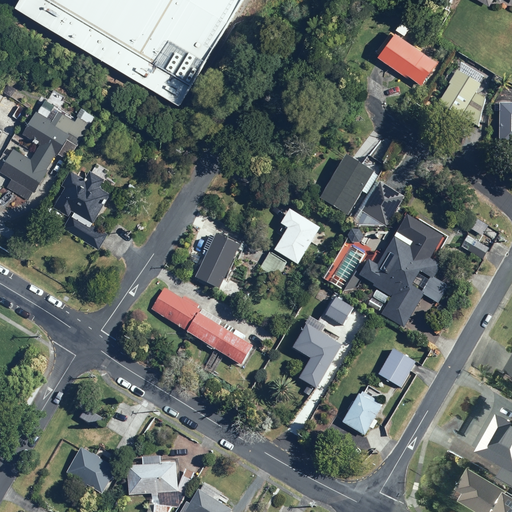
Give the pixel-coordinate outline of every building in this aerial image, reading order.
[(26,0),(23,7),(186,105),(249,0),(26,0)] [(402,23),(398,30),(406,35),(411,28),(402,23)] [(382,57),(423,88),(441,64),(399,34),(382,57)] [(452,83),(452,84),(453,85),(441,105),(479,128),(487,100),(478,94),(483,86),(481,85),(485,77),(464,64),(458,73),(455,71),(449,81),(452,83)] [(14,179),(9,187),(30,200),(35,192),(37,193),(50,170),(49,169),(58,154),(59,155),(60,154),(71,160),(97,116),(84,108),(77,120),(65,113),(64,115),(55,109),(57,104),(42,95),(37,103),(42,106),(25,134),(42,144),(33,159),(16,149),(11,157),(5,153),(0,162),(0,167),(4,170),(2,172),(14,179)] [(511,104),(502,105),(502,146),(511,146),(511,104)] [(351,157),(325,201),(350,216),(377,173),(351,157)] [(73,216),(65,228),(100,250),(110,234),(93,224),(94,222),(96,223),(113,194),(102,187),(106,180),(92,171),(87,179),(73,170),(64,185),(68,187),(56,207),(71,216),(74,210),(77,212),(74,217),(73,216)] [(383,183),(364,212),(387,227),(406,198),(383,183)] [(292,230),(278,252),(301,266),(323,230),(294,212),(285,226),(292,230)] [(482,244),(492,229),(473,217),(463,232),(469,236),(463,247),(484,261),(491,250),(482,244)] [(211,252),(198,279),(223,291),(244,246),(219,234),(217,238),(213,236),(206,250),(211,252)] [(352,238),(325,279),(343,291),(370,250),(352,238)] [(363,278),(376,286),(375,288),(394,298),(384,316),(407,329),(426,296),(440,304),(450,287),(436,279),(444,266),(432,260),(437,252),(417,240),(412,248),(397,239),(381,267),(372,262),(363,278)] [(271,254),(262,269),(279,279),(288,264),(271,254)] [(205,313),(200,310),(202,307),(186,297),(185,300),(167,289),(154,311),(191,334),(203,315),(205,313)] [(353,310),(348,319),(353,322),(347,334),(358,340),(370,319),(353,310)] [(203,315),(191,334),(216,350),(228,331),(203,315)] [(314,361),(303,381),(320,390),(345,346),(311,327),(297,351),(314,361)] [(216,350),(245,368),(257,349),(245,342),(248,338),(239,333),(237,336),(228,331),(216,350)] [(396,350),(380,375),(403,389),(418,364),(396,350)] [(382,408),(384,405),(365,394),(363,397),(362,396),(346,424),(367,437),(368,436),(372,429),(375,430),(379,425),(376,423),(384,409),(382,408)] [(511,418),(499,412),(478,450),(505,465),(498,476),(511,483),(511,418)] [(69,471),(84,480),(82,483),(88,487),(90,484),(105,493),(120,468),(102,457),(103,456),(96,452),(96,453),(84,446),(69,471)] [(131,464),(133,494),(154,493),(154,499),(152,499),(152,504),(153,504),(153,511),(170,511),(173,507),(181,507),(196,472),(188,468),(180,487),(179,462),(164,462),(163,455),(146,456),(146,464),(131,464)] [(446,459),(441,467),(447,471),(452,463),(446,459)] [(461,499),(460,500),(480,511),(494,511),(508,489),(470,467),(457,488),(458,488),(454,495),(461,499)] [(234,511),(235,509),(220,500),(225,492),(208,482),(204,489),(202,488),(192,504),(189,502),(183,511),(234,511)] [(511,511),(511,490),(508,488),(508,489),(494,511),(511,511)]
